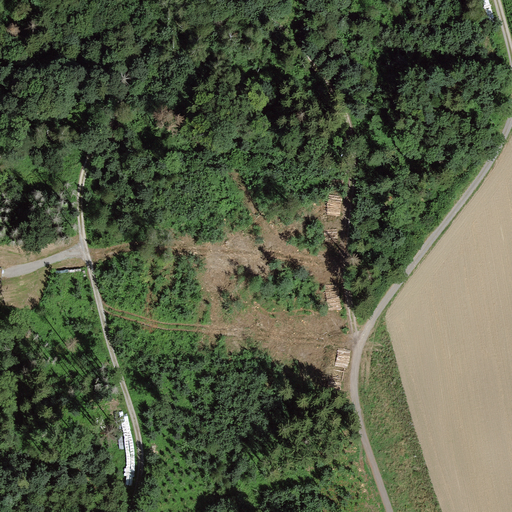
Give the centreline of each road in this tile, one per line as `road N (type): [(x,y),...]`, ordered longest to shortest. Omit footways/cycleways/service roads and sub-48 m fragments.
road 1 (track): [(129,511),(131,418),(107,343),(83,195),(128,76),(143,0)]
road 2 (track): [(390,511),(361,424),(363,346),(511,123)]
road 3 (track): [(250,0),(451,214)]
